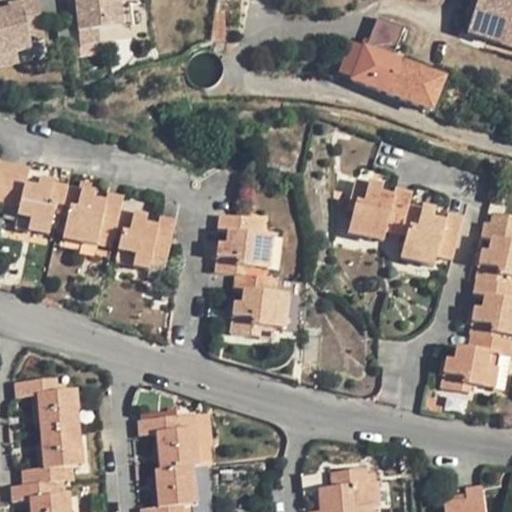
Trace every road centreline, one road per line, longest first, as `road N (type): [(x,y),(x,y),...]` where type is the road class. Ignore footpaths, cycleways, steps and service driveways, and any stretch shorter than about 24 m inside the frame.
road 1 (residential): [(183,367),(193,222),(187,198),(164,182),(0,134)]
road 2 (residential): [(397,425),(405,364),(453,304),(478,186),(378,152)]
road 3 (residential): [(123,352),(117,407),(124,511)]
road 4 (residential): [(303,404),(183,367)]
